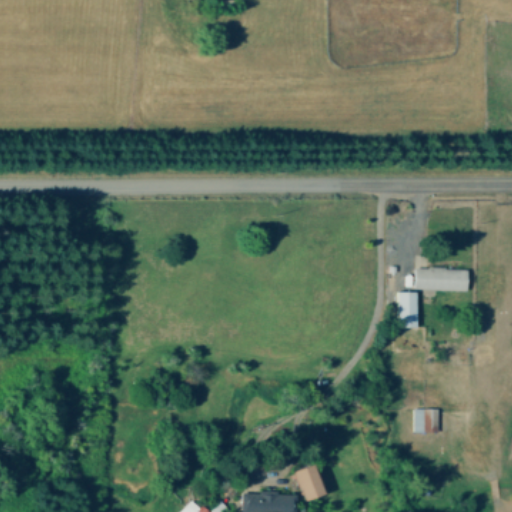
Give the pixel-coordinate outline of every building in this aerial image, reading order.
[(466,266),(415,265),(414,287),(466,288),(466,266)] [(416,289),(397,288),(396,324),(415,325),(416,289)] [(437,430),(438,406),(413,406),(413,430),(437,430)] [(304,498),(324,491),(312,461),(293,469),(304,498)] [(241,511),(267,511),(294,511),(295,491),(241,489),(241,511)] [(208,511),(192,496),(176,511),(208,511)]
